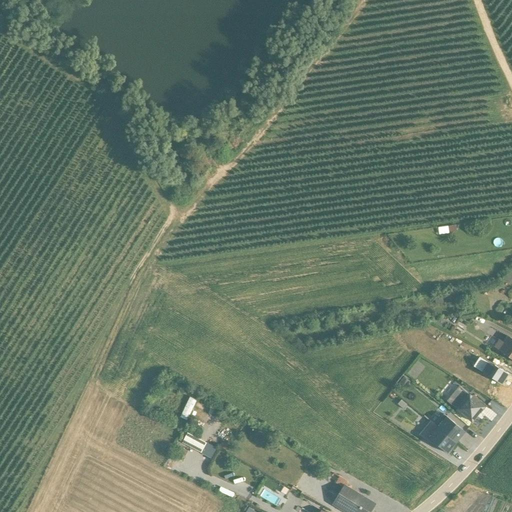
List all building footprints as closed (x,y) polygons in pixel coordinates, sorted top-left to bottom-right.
[(499,340),(494,347),(511,359),(511,339),(508,336),(504,342),(499,340)] [(471,396),(459,386),(447,401),(456,408),(455,409),(473,423),(481,413),(479,412),(485,405),(473,395),(472,396),(471,395),(471,396)] [(435,425),(456,442),(465,432),(444,414),(435,425)] [(430,422),(420,434),(447,455),(456,442),(430,422)] [(207,453),(213,442),(189,430),(183,441),(207,453)] [(348,481),(340,476),(336,483),(343,487),(332,503),(345,511),(369,511),(374,504),(346,486),(348,482),(348,481)]
